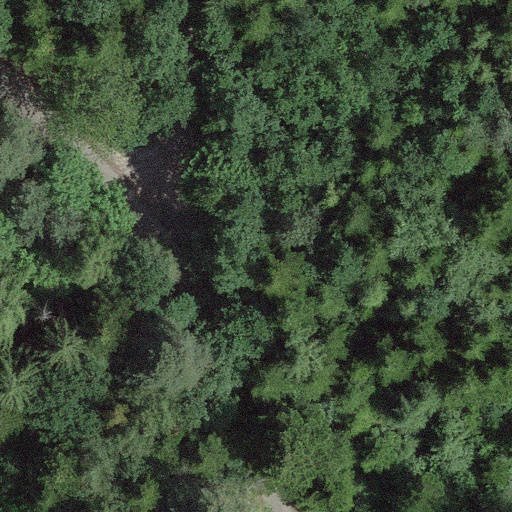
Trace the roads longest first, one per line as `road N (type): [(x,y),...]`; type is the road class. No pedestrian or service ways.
road 1 (track): [(0,87),(177,242),(236,344),(293,511)]
road 2 (track): [(177,242),(187,184),(190,0)]
